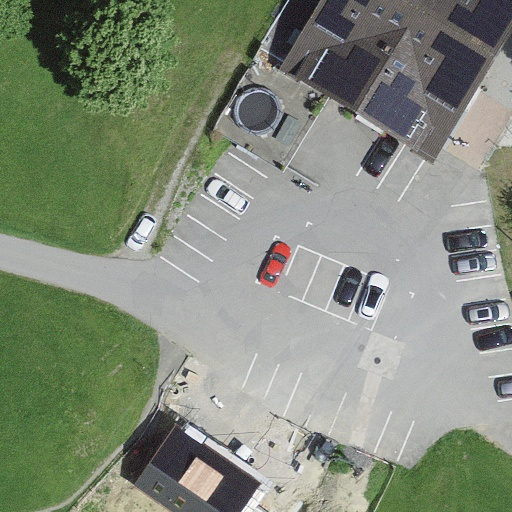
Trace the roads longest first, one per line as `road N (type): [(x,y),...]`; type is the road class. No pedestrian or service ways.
road 1 (track): [(511,428),(199,314)]
road 2 (residential): [(199,314),(133,287),(0,254)]
